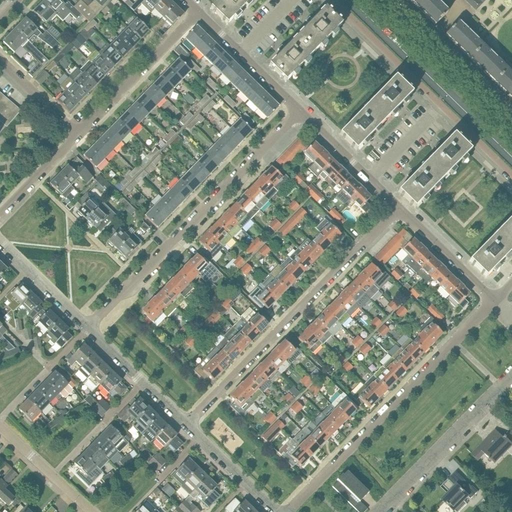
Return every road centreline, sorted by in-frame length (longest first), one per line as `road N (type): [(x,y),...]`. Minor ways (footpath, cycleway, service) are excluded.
road 1 (residential): [(89,331),(299,111)]
road 2 (residential): [(186,424),(399,208)]
road 3 (residential): [(284,511),(494,300)]
road 4 (tertiary): [(511,158),(349,0)]
road 5 (residential): [(380,511),(511,378)]
road 6 (residential): [(511,122),(386,0)]
road 7 (residential): [(78,134),(197,12)]
road 8 (residential): [(333,0),(440,105)]
road 9 (residential): [(186,424),(89,331)]
road 10 (residential): [(494,300),(399,208)]
road 11 (residential): [(91,511),(0,426)]
road 12 (residential): [(274,511),(186,424)]
